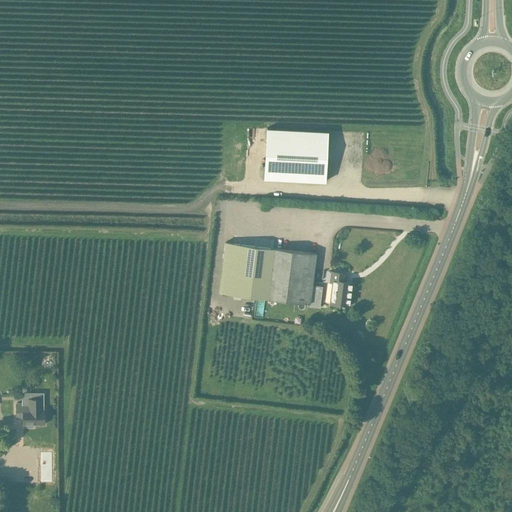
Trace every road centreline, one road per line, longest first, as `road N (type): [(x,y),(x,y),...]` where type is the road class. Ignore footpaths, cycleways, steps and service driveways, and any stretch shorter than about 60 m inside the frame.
road 1 (secondary): [(343,492),(468,184)]
road 2 (track): [(511,293),(426,394),(368,511)]
road 3 (unknown): [(215,219),(0,218)]
